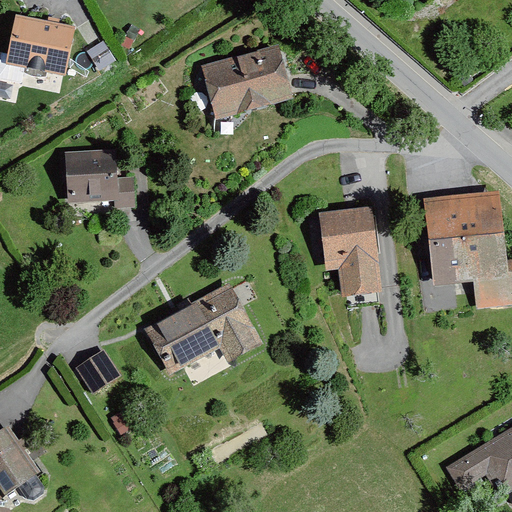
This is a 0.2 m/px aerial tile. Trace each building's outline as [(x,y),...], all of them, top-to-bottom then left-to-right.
[(0,70),(60,82),(70,32),(10,20),(0,70)] [(212,124),(289,105),(276,51),(199,71),(212,124)] [(63,155),(64,206),(113,205),(113,212),(134,212),(134,182),(113,182),(113,155),(63,155)] [(420,206),(430,290),(470,286),(474,313),(511,308),(511,280),(504,282),(494,198),(420,206)] [(378,302),(369,214),(314,220),(320,277),(335,275),(338,306),(378,302)] [(222,368),(261,347),(230,289),(145,335),(169,378),(214,354),(222,368)] [(92,397),(120,381),(104,355),(76,371),(92,397)] [(0,500),(35,477),(4,430),(0,433),(0,500)] [(496,502),(511,493),(511,430),(443,471),(456,494),(483,479),(496,502)]
